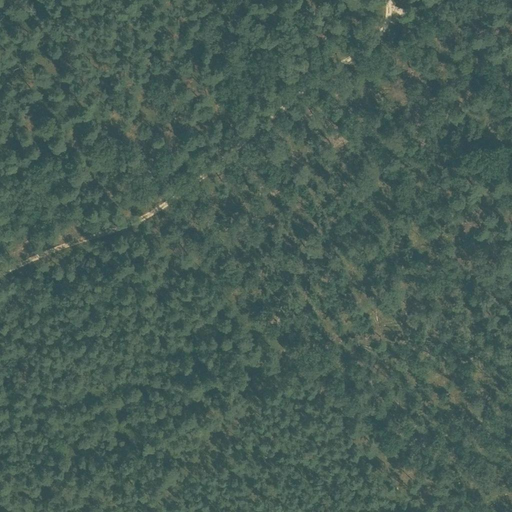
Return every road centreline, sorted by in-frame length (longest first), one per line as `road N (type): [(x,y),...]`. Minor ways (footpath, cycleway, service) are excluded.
road 1 (track): [(0,275),(191,189),(279,127),(387,26)]
road 2 (track): [(387,26),(508,0)]
